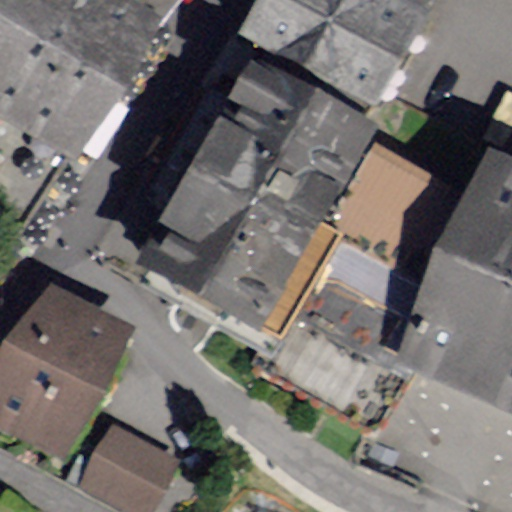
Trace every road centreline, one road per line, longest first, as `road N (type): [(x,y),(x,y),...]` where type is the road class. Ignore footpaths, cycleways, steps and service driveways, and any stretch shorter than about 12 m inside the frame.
road 1 (residential): [(404,511),(354,492),(232,407),(128,304),(83,221)]
road 2 (residential): [(83,221),(227,0)]
road 3 (residential): [(0,318),(44,249),(83,221)]
